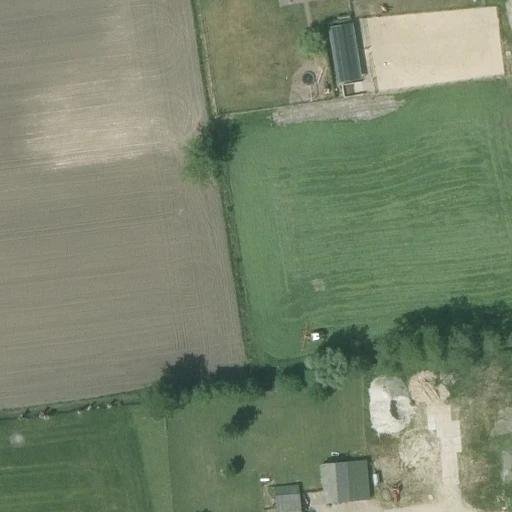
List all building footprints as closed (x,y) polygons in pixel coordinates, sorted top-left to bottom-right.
[(224,0),(230,32),(262,27),(257,0),(224,0)] [(212,36),(214,54),(262,49),(260,31),(212,36)] [(270,388),(248,392),(252,414),(274,410),(270,388)] [(313,416),(298,416),(300,448),(315,447),(313,416)] [(409,431),(410,457),(424,457),(422,430),(409,431)] [(273,437),(273,452),(290,453),(291,437),(273,437)] [(346,464),(320,466),(323,505),(349,503),(346,464)] [(299,511),(298,495),(298,485),(279,486),(273,486),(274,497),(275,511),(299,511)]
